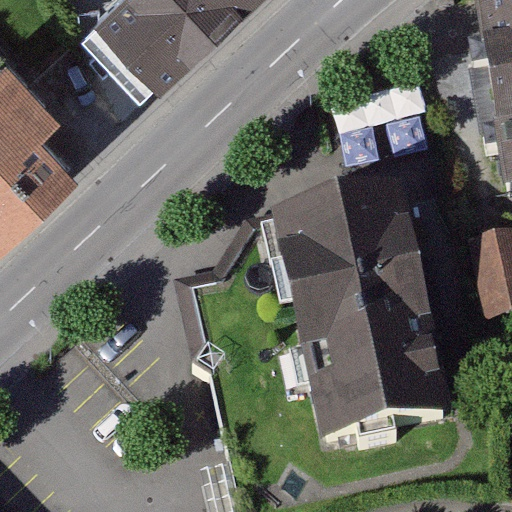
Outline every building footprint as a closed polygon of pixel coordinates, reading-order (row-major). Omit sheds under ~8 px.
[(121,0),(95,24),(155,89),(251,0),(121,0)] [(511,0),(464,0),(487,196),(511,192),(511,0)] [(0,236),(89,155),(0,59),(0,236)] [(421,210),(263,242),(308,461),(467,428),(421,210)] [(511,245),(473,253),(487,331),(511,326),(511,245)]
